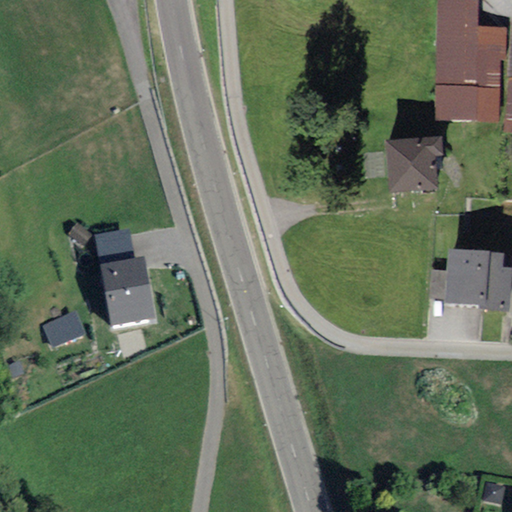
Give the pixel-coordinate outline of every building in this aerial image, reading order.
[(445,0),(442,120),(500,122),(503,35),(480,35),(481,0),(445,0)] [(396,150),(398,196),(442,194),(440,148),(396,150)] [(102,253),(137,244),(132,226),(98,234),(102,253)] [(102,254),(104,263),(138,258),(136,249),(102,254)] [(511,264),(456,260),(452,308),(511,314),(511,306),(511,264)] [(433,267),(432,293),(446,294),(447,267),(433,267)] [(109,277),(117,333),(157,327),(149,271),(109,277)] [(81,311),(48,319),(54,344),(87,336),(81,311)]
